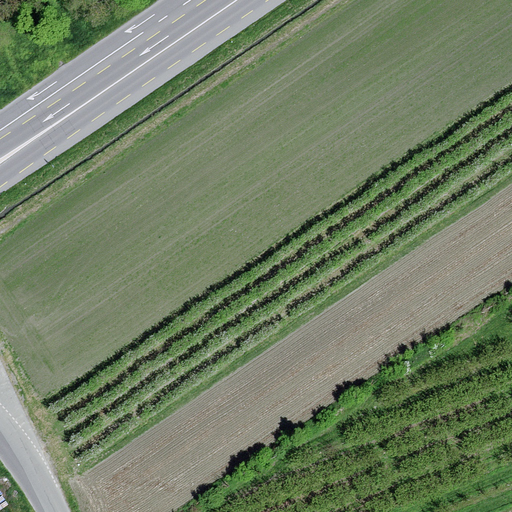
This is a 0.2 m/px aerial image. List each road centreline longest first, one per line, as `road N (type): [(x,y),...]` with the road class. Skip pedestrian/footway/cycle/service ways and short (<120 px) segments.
road 1 (secondary): [(157,52),(26,103),(0,121)]
road 2 (primary): [(50,124),(157,52)]
